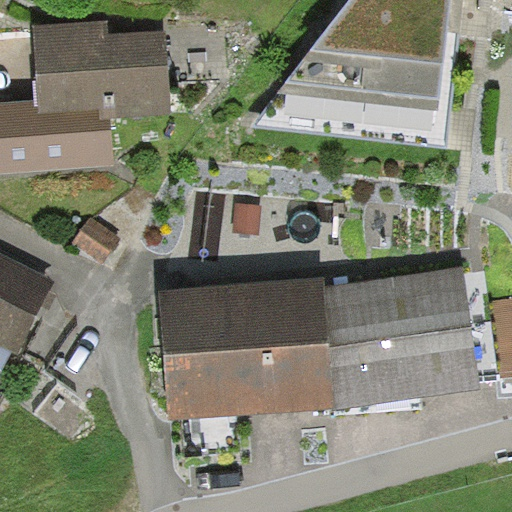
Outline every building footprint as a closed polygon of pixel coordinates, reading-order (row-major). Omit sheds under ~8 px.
[(448,0),(344,0),(245,125),(436,144),(448,0)] [(101,23),(26,28),(29,72),(31,103),(0,104),(0,177),(116,169),(113,125),(171,121),(165,30),(102,35),(101,23)] [(116,237),(83,218),(68,245),(101,263),(116,237)] [(50,281),(0,256),(0,346),(15,354),(50,281)] [(316,296),(326,401),(480,386),(470,281),(316,296)] [(315,286),(157,301),(168,416),(326,401),(316,296),(315,286)]
